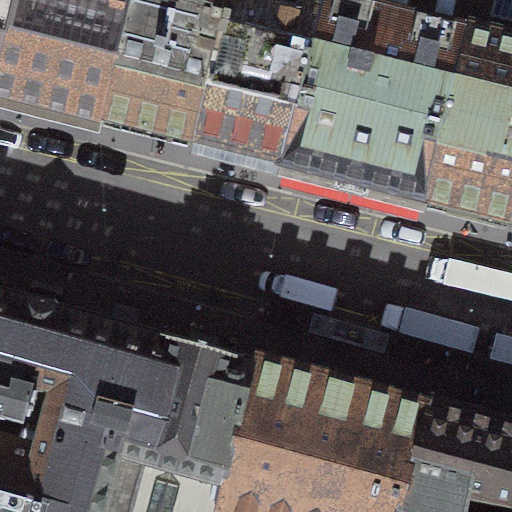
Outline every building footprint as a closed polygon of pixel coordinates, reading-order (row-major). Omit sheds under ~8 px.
[(0,0),(0,48),(11,0),(0,0)] [(100,120),(130,0),(11,0),(0,48),(0,94),(72,112),(100,120)] [(228,0),(130,0),(100,120),(103,120),(103,117),(147,128),(193,140),(228,0)] [(228,0),(193,140),(243,153),(281,162),(281,166),(284,167),(326,0),(228,0)] [(474,0),(326,0),(284,167),(352,184),(424,202),(474,0)] [(511,0),(474,0),(424,202),(426,202),(427,199),(471,210),(511,220),(511,0)] [(61,308),(0,290),(0,511),(217,511),(256,363),(202,347),(132,328),(61,308)] [(397,511),(427,410),(341,386),(256,363),(217,511),(397,511)] [(511,511),(511,431),(484,425),(427,410),(397,511),(511,511)]
